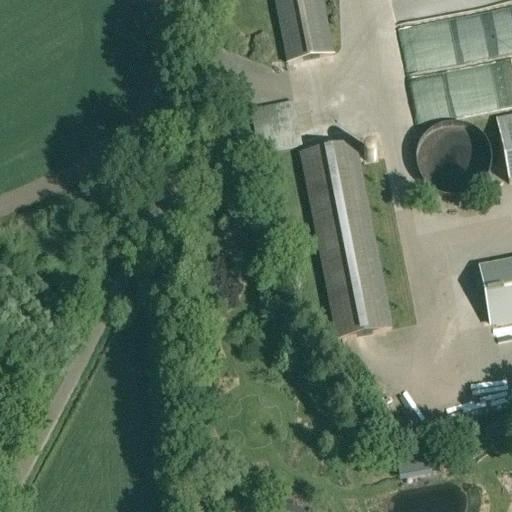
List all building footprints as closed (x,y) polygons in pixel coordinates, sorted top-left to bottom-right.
[(274,0),(287,65),(332,56),(321,0),(274,0)] [(511,117),(496,120),(508,185),(511,183),(511,117)] [(417,154),(416,158),(416,164),(416,170),(418,175),(420,179),(423,183),(426,187),(429,190),(432,193),(439,197),(444,198),(448,199),(453,199),(458,199),(463,198),(468,196),(473,194),(477,191),(481,187),(484,183),(487,179),(489,175),(490,170),(491,162),(490,155),(488,147),(484,140),(481,137),(474,131),(471,129),(463,126),(458,125),(454,125),(450,125),(446,125),(441,127),(438,128),(430,133),(424,139),(422,142),(418,150),(417,154)] [(301,156),(338,342),(391,331),(355,146),(301,156)] [(511,263),(480,270),(491,325),(511,321),(511,263)] [(433,449),(394,460),(400,480),(438,470),(433,449)]
